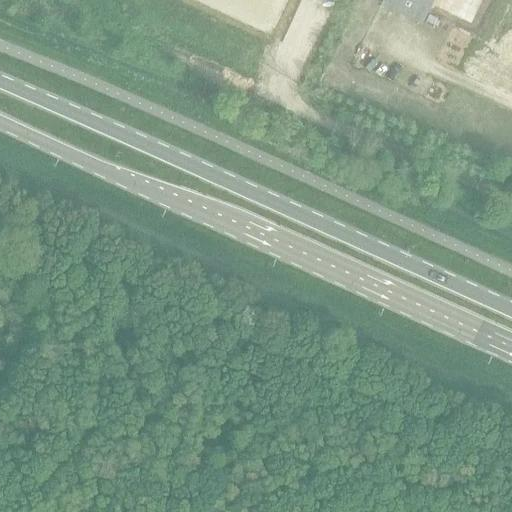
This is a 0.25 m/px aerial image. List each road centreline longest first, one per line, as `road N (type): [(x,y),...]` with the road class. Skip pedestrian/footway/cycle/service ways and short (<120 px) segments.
road 1 (primary): [(0,121),(511,354)]
road 2 (primary): [(511,312),(0,83)]
